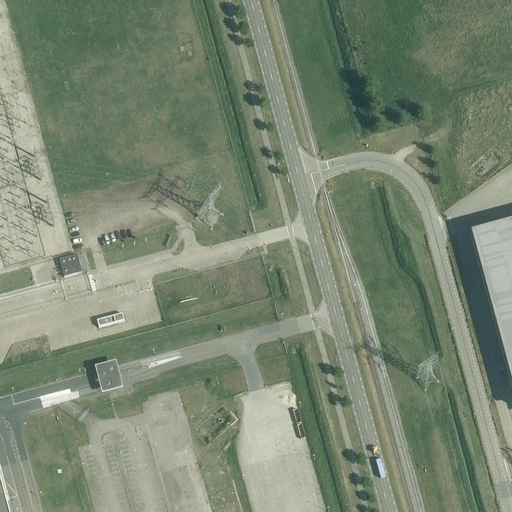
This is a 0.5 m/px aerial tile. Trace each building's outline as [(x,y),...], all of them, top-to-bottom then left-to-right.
[(511,223),(470,235),(511,389),(511,223)] [(60,260),(64,278),(82,273),(77,255),(60,260)] [(122,314),(113,317),(115,324),(124,321),(122,314)] [(112,325),(111,317),(97,321),(99,328),(112,325)] [(93,360),(101,386),(122,380),(114,354),(93,360)]
